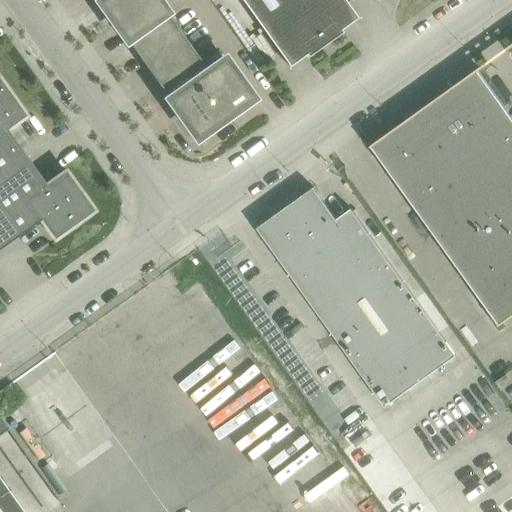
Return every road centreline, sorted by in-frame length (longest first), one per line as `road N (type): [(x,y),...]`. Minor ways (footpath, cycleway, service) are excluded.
road 1 (unclassified): [(175,218),(484,0)]
road 2 (unclassified): [(175,218),(13,0)]
road 3 (unclassified): [(0,343),(175,218)]
